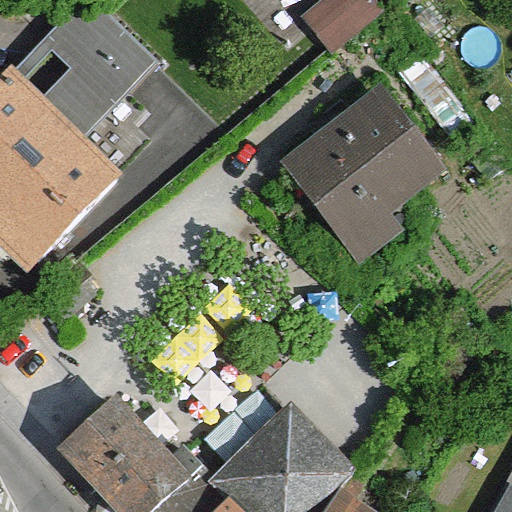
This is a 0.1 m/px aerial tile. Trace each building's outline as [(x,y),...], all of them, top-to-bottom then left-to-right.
[(87,0),(14,80),(82,148),(160,67),(92,0),(87,0)] [(382,11),(373,0),(337,0),(311,22),(334,51),(382,11)] [(14,80),(0,93),(0,226),(40,265),(117,183),(82,148),(14,80)] [(382,101),(294,168),(350,239),(437,172),(382,101)] [(98,288),(81,269),(44,300),(60,320),(98,288)] [(117,406),(67,450),(119,511),(154,511),(189,484),(172,465),(117,406)] [(234,501),(245,511),(331,511),(339,501),(354,480),(294,415),(220,487),(234,501)] [(189,484),(154,511),(222,511),(234,501),(220,487),(186,452),(172,465),(189,484)] [(511,511),(511,489),(499,511),(511,511)] [(355,511),(339,501),(331,511),(355,511)]
